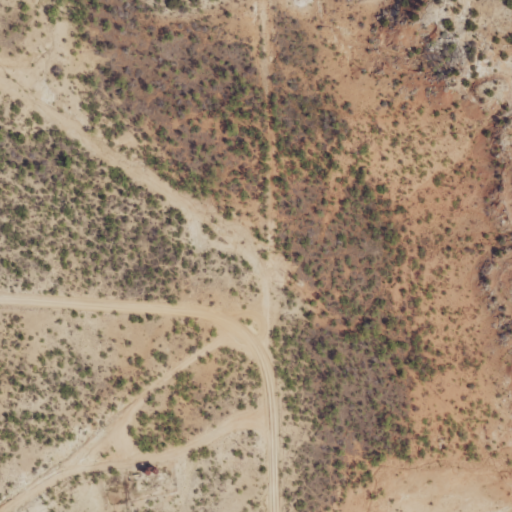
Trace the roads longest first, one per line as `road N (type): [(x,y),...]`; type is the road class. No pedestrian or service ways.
road 1 (track): [(273,0),(284,69),(255,400),(254,511)]
road 2 (track): [(23,511),(199,395),(255,400)]
road 3 (track): [(0,322),(262,314)]
